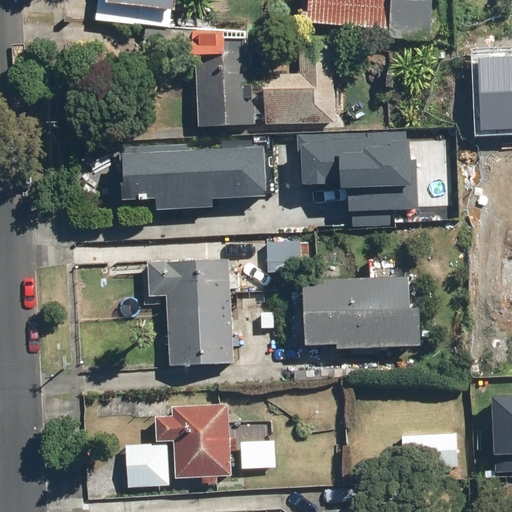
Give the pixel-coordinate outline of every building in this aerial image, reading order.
[(102,0),(102,6),(172,13),(173,0),(102,0)] [(306,0),(306,26),(379,29),(379,40),(429,42),(431,2),(416,1),(415,0),(306,0)] [(187,58),(197,58),(198,127),(254,125),(253,54),(222,55),(222,31),(193,31),(187,58)] [(300,71),(263,73),(265,124),(335,121),(332,44),(299,45),(300,71)] [(511,54),(477,56),(480,127),(511,125),(511,54)] [(418,127),(297,136),(302,201),(346,198),(348,226),(402,221),(401,211),(425,209),(418,127)] [(118,145),(120,202),(159,201),(159,212),(216,210),(215,196),(270,194),(268,140),(118,145)] [(298,238),(266,240),(269,285),(292,283),(291,273),(300,273),(298,238)] [(148,291),(165,290),(167,360),(231,358),(228,253),(147,255),(148,291)] [(411,270),(301,273),(303,339),(414,335),(411,270)] [(511,396),(494,398),(499,472),(511,471),(511,396)] [(171,411),(153,412),(154,436),(172,436),(173,474),(230,472),(227,400),(171,402),(171,411)] [(458,432),(403,435),(404,470),(459,468),(458,432)] [(165,439),(124,441),(126,483),(167,481),(165,439)] [(276,441),(241,442),(242,470),(277,468),(276,441)]
